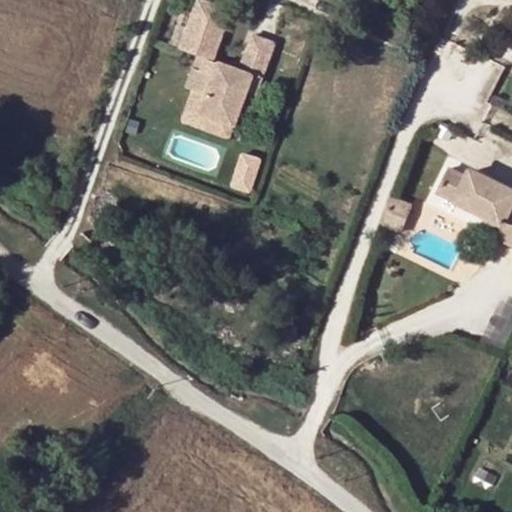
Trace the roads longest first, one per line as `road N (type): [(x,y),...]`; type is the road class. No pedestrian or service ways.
road 1 (unclassified): [(357,511),(0,262)]
road 2 (unknown): [(43,285),(151,0)]
